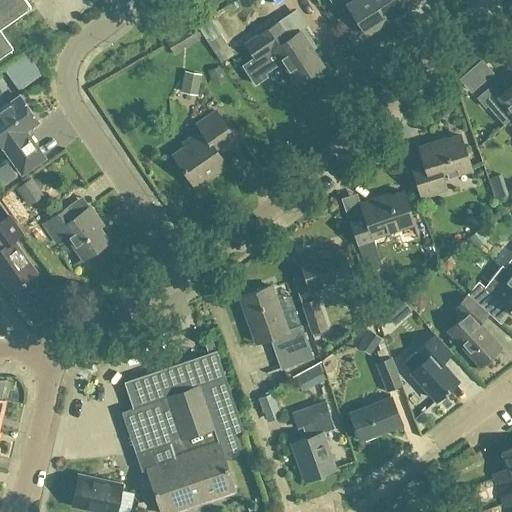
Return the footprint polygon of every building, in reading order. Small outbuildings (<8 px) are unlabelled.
[(25,0),(0,0),(0,56),(12,48),(0,30),(0,28),(30,7),(25,0)] [(319,0),(305,0),(299,4),(325,52),(343,43),(319,0)] [(371,0),(330,0),(342,19),(352,12),(366,35),(386,22),(371,0)] [(371,0),(386,22),(406,9),(405,8),(416,0),(371,0)] [(219,34),(218,35),(207,18),(195,26),(206,43),(206,42),(208,46),(202,50),(208,60),(214,55),(220,64),(233,55),(219,34)] [(254,58),(242,66),(255,85),(267,77),(265,74),(264,73),(256,61),(274,50),(282,62),(296,83),(322,65),(312,50),(307,42),(300,31),(289,38),(278,22),(245,44),(254,58)] [(191,26),(180,33),(165,42),(173,56),(181,52),(180,50),(186,46),(187,48),(200,40),(191,26)] [(483,63),(475,69),(484,80),(492,73),(483,63)] [(207,72),(213,87),(226,82),(221,66),(207,72)] [(184,71),(181,93),(197,96),(202,74),(184,71)] [(511,84),(507,89),(499,79),(477,98),(486,107),(487,106),(495,115),(494,115),(503,126),(511,118),(511,84)] [(18,96),(0,108),(0,148),(1,150),(2,149),(21,176),(45,159),(26,131),(38,123),(18,96)] [(186,149),(174,157),(193,185),(225,163),(217,151),(235,139),(217,113),(198,126),(202,133),(184,145),(186,149)] [(424,162),(411,166),(421,197),(447,189),(444,178),(470,169),(460,135),(436,143),(435,141),(419,147),(424,162)] [(507,193),(500,175),(487,179),(496,202),(507,193)] [(43,196),(32,178),(16,189),(28,206),(43,196)] [(349,219),(360,250),(373,246),(371,238),(414,224),(403,191),(380,199),(379,197),(361,203),(365,214),(349,219)] [(66,208),(43,224),(56,242),(66,235),(83,260),(108,242),(96,224),(100,221),(89,206),(73,218),(66,208)] [(11,292),(37,274),(13,240),(21,234),(9,217),(0,223),(0,275),(1,277),(0,277),(11,292)] [(478,229),(468,238),(477,249),(487,240),(478,229)] [(341,247),(300,261),(304,275),(310,292),(351,278),(341,247)] [(448,258),(440,265),(446,273),(455,265),(448,258)] [(511,273),(504,267),(487,288),(478,281),(468,294),(488,313),(495,319),(507,305),(511,309),(511,273)] [(270,287),(240,297),(257,344),(270,339),(281,369),(312,359),(301,326),(286,331),(270,287)] [(426,303),(426,298),(420,291),(409,300),(418,310),(426,303)] [(488,313),(468,294),(454,311),(462,318),(447,331),(480,367),(501,348),(479,324),(488,313)] [(313,300),(301,304),(311,334),(312,334),(313,337),(321,334),(320,331),(327,329),(328,329),(317,298),(313,300)] [(397,306),(405,315),(412,309),(404,300),(397,306)] [(374,315),(365,310),(358,320),(367,326),(374,315)] [(369,330),(361,342),(373,351),(377,345),(381,339),(369,330)] [(336,332),(321,337),(327,357),(342,352),(336,332)] [(435,336),(417,351),(403,363),(436,400),(457,382),(440,363),(451,354),(435,336)] [(243,433),(211,340),(204,342),(208,354),(124,383),(132,407),(121,411),(135,455),(141,453),(161,511),(171,511),(235,490),(226,461),(245,454),(238,435),(243,433)] [(380,361),(375,363),(387,393),(403,386),(391,357),(380,361)] [(307,371),(296,376),(303,391),(314,385),(307,371)] [(420,425),(410,392),(400,395),(410,428),(420,425)] [(280,418),(272,394),(258,398),(267,423),(280,418)] [(391,397),(350,414),(360,441),(402,424),(391,397)] [(297,428),(303,427),(307,438),(292,444),(305,480),(335,469),(322,434),(335,429),(325,402),(292,414),(297,428)] [(510,476),(511,475),(511,448),(501,453),(507,469),(491,474),(495,485),(511,479),(510,476)] [(79,475),(72,507),(94,511),(114,511),(120,484),(79,475)] [(511,475),(510,476),(511,479),(511,482),(511,493),(500,498),(504,508),(511,504),(511,475)] [(475,500),(470,486),(456,492),(461,505),(475,500)]
